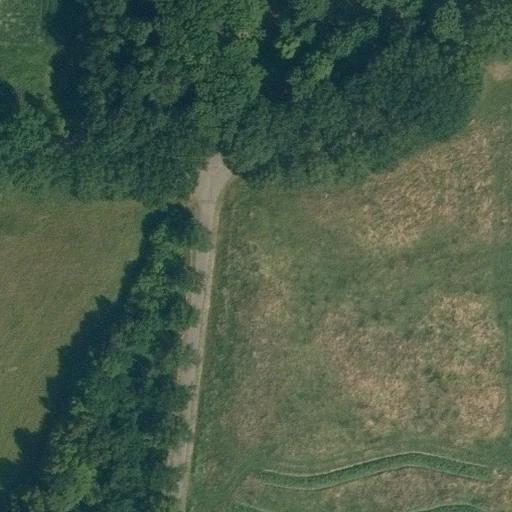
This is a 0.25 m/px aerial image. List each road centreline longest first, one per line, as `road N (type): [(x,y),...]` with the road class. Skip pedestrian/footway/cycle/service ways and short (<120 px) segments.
road 1 (unclassified): [(171,511),(211,156)]
road 2 (unclassified): [(211,156),(275,154),(345,138),(444,57),(491,0)]
road 3 (unclassified): [(0,151),(211,156)]
